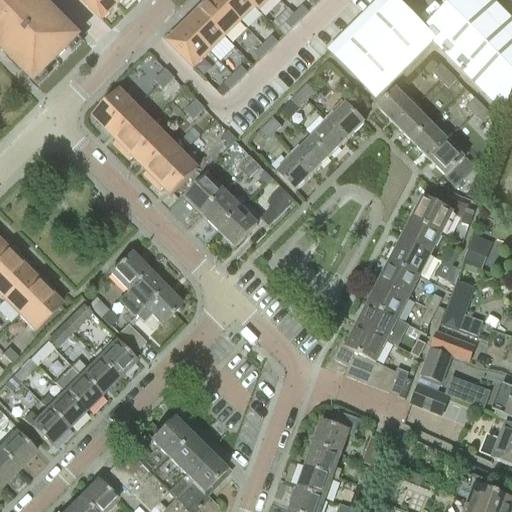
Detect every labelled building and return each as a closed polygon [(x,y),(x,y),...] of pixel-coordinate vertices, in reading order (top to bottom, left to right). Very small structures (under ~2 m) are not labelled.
[(0,0),(0,48),(31,80),(41,71),(43,73),(68,49),(65,47),(74,38),(40,3),(39,3),(35,0),(0,0)] [(79,0),(102,22),(118,6),(111,0),(79,0)] [(212,0),(199,13),(225,39),(240,24),(216,0),(212,0)] [(216,0),(240,24),(255,9),(258,13),(259,12),(246,0),(216,0)] [(246,0),(259,12),(271,0),(246,0)] [(377,100),(433,44),(436,41),(426,30),(394,0),(382,0),(330,53),(377,100)] [(505,115),(511,96),(511,20),(491,0),(455,0),(426,30),(436,41),(433,44),(505,115)] [(308,14),(302,8),(294,16),(300,22),(308,14)] [(184,29),(210,54),(225,39),(199,13),(184,29)] [(300,22),(294,16),(285,25),(291,31),(300,22)] [(168,44),(194,70),(210,54),(184,29),(168,44)] [(277,44),(272,38),(263,47),(269,53),(277,44)] [(263,47),(255,55),(260,61),(269,53),(263,47)] [(441,83),(450,74),(442,66),(433,75),(441,83)] [(247,75),(241,69),(233,77),(238,83),(247,75)] [(174,80),(165,71),(160,77),(168,86),(174,80)] [(450,74),(441,83),(448,90),(457,82),(450,74)] [(168,86),(160,77),(154,83),(162,91),(168,86)] [(238,83),(233,77),(224,86),(230,92),(238,83)] [(299,94),(308,103),(316,95),(307,86),(299,94)] [(395,128),(414,109),(397,92),(378,110),(395,128)] [(109,136),(135,110),(119,94),(113,100),(111,97),(97,111),(99,114),(93,120),(109,136)] [(300,111),(308,103),(299,94),(291,102),(282,111),(292,120),(301,111),(300,111)] [(475,117),(483,108),(475,100),(467,109),(475,117)] [(199,116),(204,111),(196,102),(190,108),(199,116)] [(329,124),(347,142),(365,125),(347,107),(329,124)] [(193,122),(199,116),(190,108),(184,113),(193,122)] [(483,108),(475,117),(483,125),(491,117),(483,108)] [(412,145),(431,126),(414,109),(395,128),(412,145)] [(121,154),(150,125),(135,110),(109,136),(116,143),(113,146),(121,154)] [(265,128),(274,137),(282,129),(273,120),(265,128)] [(330,159),(347,142),(329,124),(312,141),(330,159)] [(140,166),(166,141),(150,125),(121,154),(129,162),(132,159),(140,166)] [(429,162),(448,143),(431,126),(412,145),(429,162)] [(266,145),(274,137),(265,128),(257,136),(266,145)] [(236,143),(227,134),(221,139),(230,148),(236,143)] [(152,185),(181,156),(166,141),(140,166),(147,174),(143,177),(152,185)] [(313,176),(330,159),(312,141),(295,158),(313,176)] [(448,143),(429,162),(446,179),(465,160),(448,143)] [(171,198),(197,172),(181,156),(152,185),(159,193),(163,190),(171,198)] [(249,158),(238,170),(244,176),(255,164),(249,158)] [(296,194),(313,176),(295,158),(278,176),(296,194)] [(255,164),(244,176),(250,182),(262,170),(255,164)] [(203,218),(226,195),(209,178),(186,201),(203,218)] [(269,229),(295,203),(281,189),(269,201),(270,211),(260,220),(269,229)] [(219,234),(242,211),(226,195),(203,218),(219,234)] [(412,221),(442,237),(454,215),(423,200),(412,221)] [(242,211),(219,234),(235,250),(258,227),(242,211)] [(469,229),(474,214),(466,211),(461,226),(469,229)] [(431,258),(442,237),(412,221),(401,242),(431,258)] [(462,264),(481,272),(492,244),(474,237),(462,264)] [(420,280),(431,258),(401,242),(390,264),(420,280)] [(0,274),(17,258),(9,250),(5,253),(0,247),(0,274)] [(444,265),(452,269),(460,256),(451,251),(444,265)] [(0,299),(3,302),(28,276),(21,269),(25,266),(17,258),(0,274),(0,299)] [(127,294),(147,275),(130,258),(110,277),(127,294)] [(409,302),(420,280),(390,264),(379,286),(409,302)] [(445,283),(452,269),(444,265),(437,278),(445,283)] [(127,294),(119,303),(134,319),(135,317),(143,310),(144,311),(164,292),(147,275),(127,294)] [(18,318),(47,288),(39,280),(36,284),(28,276),(3,302),(18,318)] [(447,312),(464,318),(474,290),(457,284),(447,312)] [(398,323),(409,302),(379,286),(368,307),(398,323)] [(34,333),(59,308),(52,300),(55,296),(47,288),(18,318),(34,333)] [(143,310),(135,317),(137,319),(143,325),(150,318),(161,328),(180,309),(164,292),(144,311),(143,310)] [(427,311),(435,315),(442,301),(434,297),(427,311)] [(101,320),(108,313),(95,301),(89,307),(101,320)] [(91,315),(82,306),(63,325),(65,327),(72,334),(91,315)] [(387,344),(398,323),(368,307),(357,329),(387,344)] [(429,328),(435,315),(427,311),(421,324),(429,328)] [(110,329),(117,322),(108,313),(101,320),(110,329)] [(55,337),(47,345),(54,352),(62,344),(72,334),(65,327),(55,337)] [(125,329),(117,336),(136,355),(146,345),(127,327),(125,329)] [(376,366),(387,344),(357,329),(347,347),(343,345),(334,363),(348,370),(354,355),(365,360),(376,366)] [(429,350),(469,365),(475,349),(435,334),(429,350)] [(419,360),(426,346),(418,342),(411,356),(419,360)] [(36,369),(54,352),(47,345),(30,362),(36,369)] [(93,357),(98,363),(117,383),(135,365),(116,346),(105,357),(99,351),(93,357)] [(17,360),(8,351),(2,356),(11,365),(17,360)] [(423,379),(443,387),(453,360),(433,352),(423,379)] [(356,383),(365,360),(354,355),(348,370),(345,379),(356,383)] [(367,387),(376,366),(365,360),(356,383),(367,387)] [(20,385),(36,369),(30,362),(14,378),(20,385)] [(98,363),(88,373),(78,362),(71,369),(101,400),(117,383),(98,363)] [(378,391),(386,370),(376,366),(367,387),(378,391)] [(64,397),(84,416),(101,400),(71,369),(54,386),(65,396),(64,397)] [(396,375),(386,370),(378,391),(388,395),(396,375)] [(396,375),(388,395),(399,400),(408,376),(397,371),(396,375)] [(14,378),(4,388),(10,395),(20,385),(14,378)] [(444,421),(452,401),(421,388),(413,408),(444,421)] [(511,389),(509,388),(499,414),(511,419),(511,389)] [(67,433),(84,416),(64,397),(55,406),(47,397),(39,405),(48,413),(67,433)] [(50,450),(67,433),(48,413),(38,422),(30,414),(23,421),(31,430),(30,430),(50,450)] [(333,429),(322,425),(314,448),(340,457),(348,435),(353,436),(357,423),(361,424),(361,423),(338,415),(333,429)] [(151,480),(190,441),(172,424),(161,435),(152,426),(142,435),(145,438),(127,456),(151,480)] [(511,468),(511,429),(508,428),(495,462),(511,468)] [(0,452),(0,456),(17,475),(35,457),(15,437),(0,452)] [(385,444),(372,440),(363,465),(376,469),(385,444)] [(152,511),(167,498),(207,458),(190,441),(151,480),(132,498),(146,511),(152,511)] [(340,472),(335,470),(340,457),(314,448),(306,470),(332,479),(337,481),(340,472)] [(17,475),(0,456),(0,490),(0,491),(17,475)] [(132,498),(151,480),(127,456),(109,475),(132,498)] [(173,504),(165,511),(217,511),(219,510),(203,495),(218,481),(224,475),(219,470),(207,458),(167,498),(173,504)] [(302,468),(297,482),(301,483),(298,492),(324,501),(332,479),(306,470),(302,468)] [(358,489),(367,492),(373,473),(365,470),(358,489)] [(469,508),(478,511),(511,511),(511,500),(491,493),(494,486),(480,480),(469,508)] [(79,501),(89,511),(108,511),(116,504),(96,484),(79,501)] [(354,500),(350,511),(353,511),(364,511),(365,511),(368,511),(375,495),(367,492),(358,489),(354,500)] [(319,511),(324,501),(298,492),(293,491),(288,504),(293,506),(290,511),(319,511)] [(89,511),(79,501),(67,511),(89,511)]
